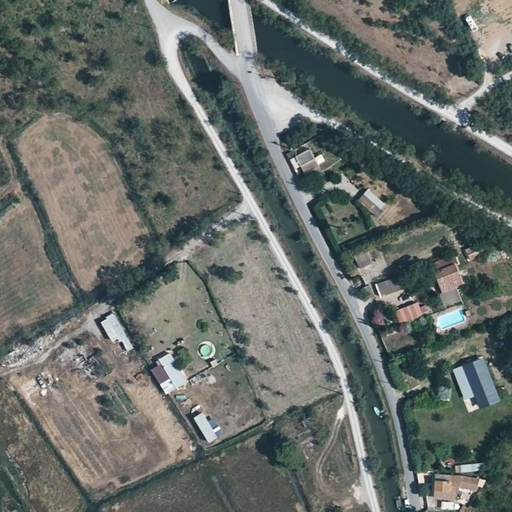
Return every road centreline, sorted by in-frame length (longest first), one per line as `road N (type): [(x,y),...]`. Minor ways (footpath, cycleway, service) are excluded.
road 1 (unclassified): [(415,511),(380,365),(271,143),(247,72)]
road 2 (unclassified): [(252,205),(336,367),(371,511)]
road 3 (unclassified): [(0,376),(45,355),(252,205)]
road 4 (unclassified): [(247,72),(456,200),(511,222)]
road 5 (track): [(267,0),(511,145)]
road 6 (unclassified): [(164,21),(176,72),(252,205)]
road 7 (track): [(0,49),(34,79),(36,92),(4,133),(15,178),(0,199)]
